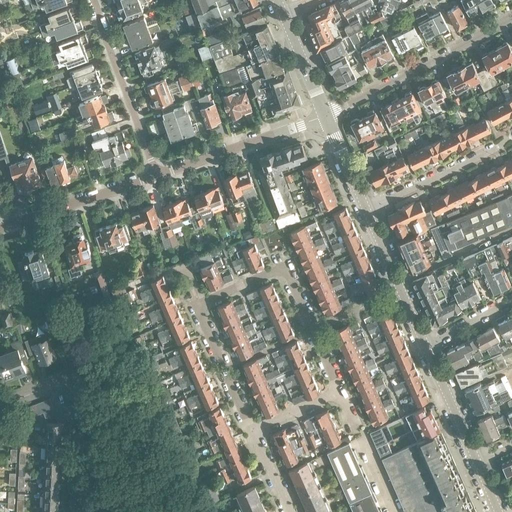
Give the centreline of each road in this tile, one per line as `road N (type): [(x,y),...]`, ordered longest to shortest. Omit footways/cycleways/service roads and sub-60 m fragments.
road 1 (residential): [(339,396),(284,269),(194,306),(252,432)]
road 2 (residential): [(511,14),(324,117)]
road 3 (residential): [(89,0),(155,174)]
road 4 (residential): [(155,174),(324,117)]
road 5 (residential): [(0,225),(155,174)]
road 6 (residential): [(511,136),(369,213)]
road 7 (residential): [(81,511),(81,417),(70,378),(50,384)]
road 8 (tertiary): [(425,343),(369,213)]
road 9 (tertiary): [(478,461),(425,343)]
